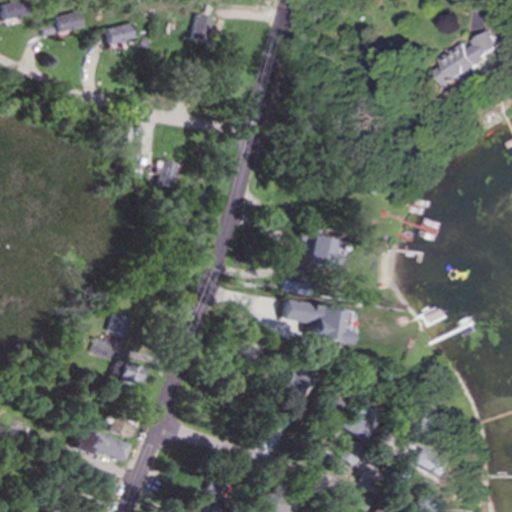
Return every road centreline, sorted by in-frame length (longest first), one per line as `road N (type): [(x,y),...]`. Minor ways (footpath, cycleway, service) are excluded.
road 1 (residential): [(121,511),(162,424),(238,197),(288,0)]
road 2 (residential): [(352,494),(162,424)]
